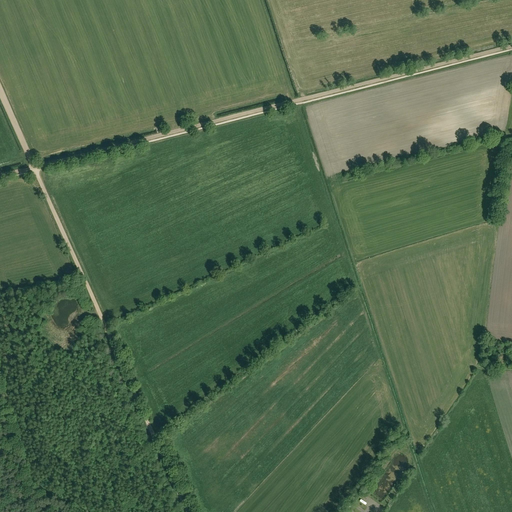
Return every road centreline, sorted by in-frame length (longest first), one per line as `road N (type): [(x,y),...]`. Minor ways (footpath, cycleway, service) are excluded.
road 1 (track): [(34,167),(511,46)]
road 2 (track): [(186,511),(34,167)]
road 3 (track): [(374,502),(384,502),(409,468),(404,451),(390,454),(368,488),(371,500)]
